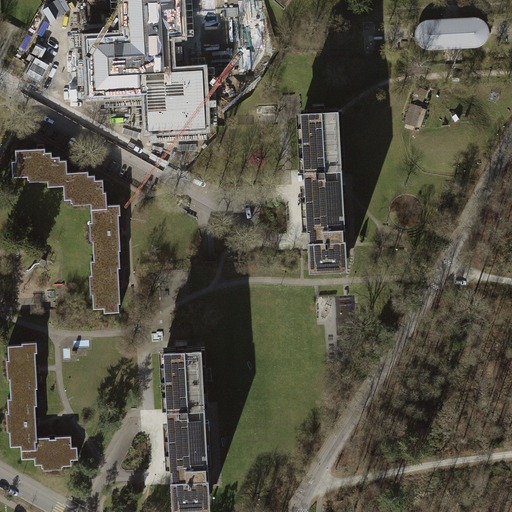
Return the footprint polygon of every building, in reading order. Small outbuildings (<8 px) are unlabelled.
[(179,0),(126,0),(129,39),(89,42),(92,95),(148,91),(150,130),(206,127),(203,72),(172,74),(169,34),(181,33),(179,0)] [(273,0),(284,9),(291,0),(273,0)] [(420,27),(419,29),(418,32),(417,35),(417,38),(418,40),(419,42),(421,44),(422,45),(424,46),(425,47),(427,48),(429,48),(453,47),(475,46),(478,45),(480,44),(482,43),(484,41),(485,40),(487,37),(487,35),(487,34),(487,32),(487,29),(487,28),(485,25),(483,23),(482,22),(481,21),(480,20),(478,20),(477,19),(475,19),(428,22),(424,23),(422,25),(420,27)] [(412,104),(405,123),(414,126),(421,107),(412,104)] [(338,109),(301,111),(301,115),(308,269),(346,267),(345,238),(342,238),(342,226),(344,226),(338,113),(338,109)] [(48,186),(57,185),(56,171),(67,171),(67,160),(59,160),(59,156),(51,156),(51,151),(45,151),(45,143),(41,143),(36,144),(36,148),(15,149),(15,160),(12,160),(12,176),(27,176),(27,179),(29,179),(29,177),(48,176),(48,186)] [(90,200),(90,208),(105,207),(105,204),(107,204),(106,191),(103,191),(103,178),(95,179),(94,174),(88,175),(88,166),(84,166),(79,167),(79,170),(67,171),(56,171),(57,185),(63,185),(64,199),(70,199),(71,201),(73,201),(73,200),(90,200)] [(92,239),(93,254),(105,254),(105,258),(119,257),(119,249),(120,249),(119,235),(123,235),(123,232),(123,227),(119,227),(118,215),(120,214),(120,204),(107,204),(105,204),(105,207),(90,208),(91,222),(93,222),(94,239),(92,239)] [(120,267),(119,257),(105,258),(105,254),(93,254),(93,260),(91,260),(91,275),(93,275),(93,293),(92,293),(93,308),(103,307),(103,312),(119,311),(118,303),(120,303),(119,288),(123,288),(123,284),(123,280),(119,280),(118,267),(120,267)] [(9,378),(10,392),(22,391),(22,395),(36,395),(36,387),(37,387),(36,372),(40,372),(40,369),(39,364),(36,364),(35,352),(37,352),(37,341),(21,341),(21,344),(7,344),(8,360),(10,360),(11,378),(9,378)] [(201,345),(163,348),(169,464),(172,464),(172,475),(170,475),(171,505),(209,503),(207,473),(205,474),(204,463),(208,463),(201,345)] [(36,405),(36,395),(22,395),(22,391),(10,392),(10,397),(7,397),(8,413),(10,413),(11,430),(9,430),(9,445),(21,445),(21,449),(35,448),(34,440),(36,440),(36,437),(36,425),(39,424),(39,422),(39,421),(39,417),(35,417),(35,405),(36,405)] [(48,437),(36,437),(36,440),(34,440),(35,448),(21,449),(21,458),(34,457),(34,464),(40,464),(40,467),(44,467),(43,465),(60,464),(60,467),(63,467),(63,465),(71,465),(71,458),(78,458),(77,445),(71,446),(71,435),(55,436),(55,434),(53,434),(51,434),(48,434),(48,437)]
